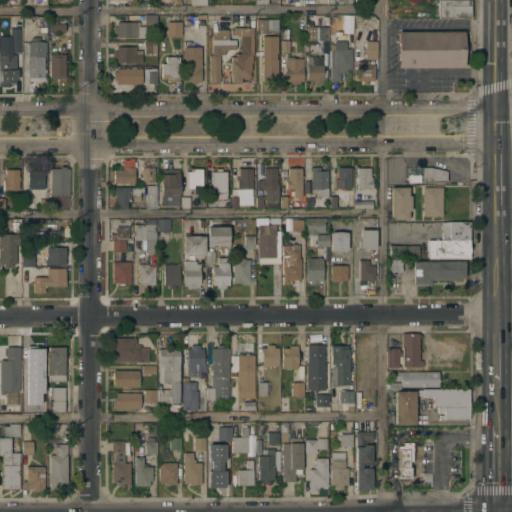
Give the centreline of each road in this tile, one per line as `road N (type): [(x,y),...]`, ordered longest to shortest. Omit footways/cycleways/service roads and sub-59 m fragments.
road 1 (residential): [(91,511),(92,0)]
road 2 (residential): [(498,101),(0,109)]
road 3 (residential): [(0,145),(498,145)]
road 4 (residential): [(0,317),(497,319)]
road 5 (primary): [(497,424),(496,0)]
